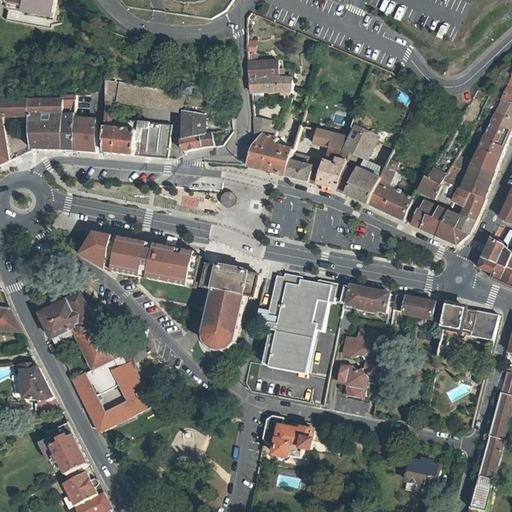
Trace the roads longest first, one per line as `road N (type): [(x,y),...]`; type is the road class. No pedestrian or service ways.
road 1 (secondary): [(45,201),(221,233),(257,251),(448,284)]
road 2 (secondary): [(132,511),(1,251),(11,219)]
road 3 (residential): [(33,219),(48,245),(92,272),(216,388),(252,402)]
road 4 (residential): [(347,26),(407,53),(440,86),(468,78),(511,35)]
road 5 (residential): [(237,13),(242,146),(236,154),(200,157),(190,171)]
road 6 (residential): [(107,0),(143,29),(189,32),(237,13)]
road 7 (residential): [(511,308),(477,447)]
road 8 (residential): [(252,402),(374,427)]
